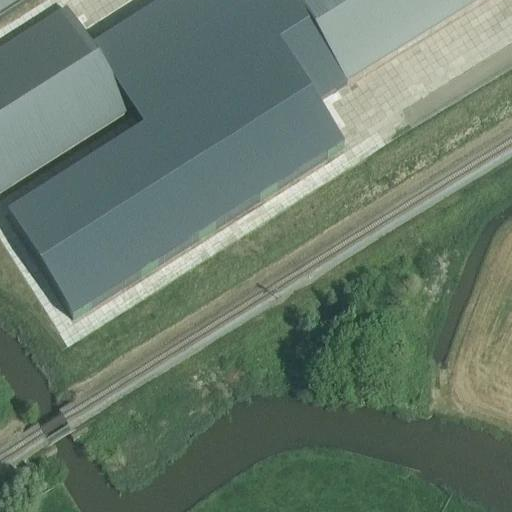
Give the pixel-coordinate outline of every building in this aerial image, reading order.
[(0,0),(0,20),(32,0),(0,0)] [(293,0),(346,85),(455,18),(485,0),(293,0)] [(131,114),(66,13),(31,35),(0,54),(0,196),(31,177),(131,114)] [(156,55),(118,75),(137,110),(160,98),(152,83),(172,73),(178,85),(181,83),(187,95),(205,86),(179,39),(154,52),(156,55)] [(343,150),(315,106),(279,49),(145,134),(9,220),(73,322),(343,150)]
